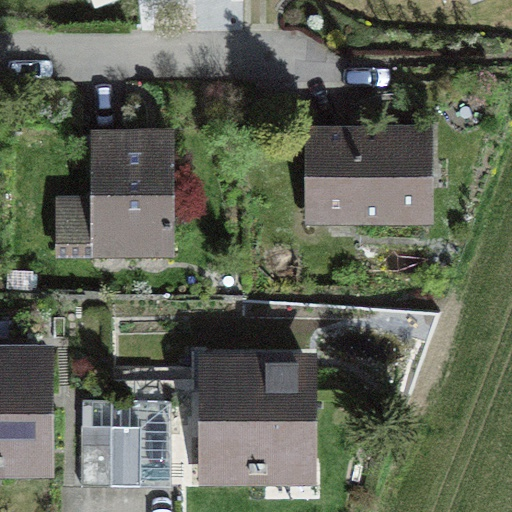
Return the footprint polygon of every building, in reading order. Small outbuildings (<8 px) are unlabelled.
[(317,131),(317,217),(422,217),(422,130),(317,131)] [(93,253),(93,237),(174,237),(174,141),(128,141),(128,131),(91,131),(91,198),(59,198),(59,253),(93,253)] [(0,353),(0,454),(41,455),(41,354),(0,353)] [(212,362),(212,462),(305,462),(305,362),(212,362)] [(111,484),(112,425),(83,425),(81,484),(111,484)] [(112,425),(111,484),(141,485),(142,426),(112,425)]
